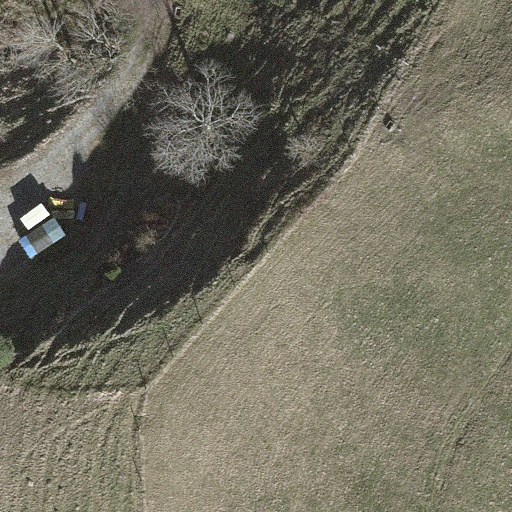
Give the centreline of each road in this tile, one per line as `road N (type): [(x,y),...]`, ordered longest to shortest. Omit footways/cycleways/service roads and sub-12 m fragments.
road 1 (track): [(153,0),(149,31),(103,127),(0,189)]
road 2 (track): [(511,326),(418,511)]
